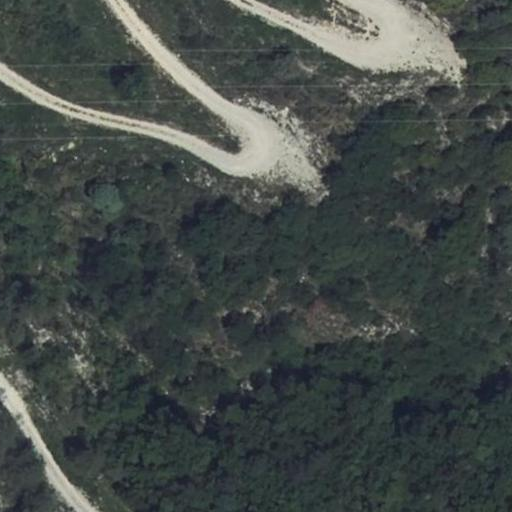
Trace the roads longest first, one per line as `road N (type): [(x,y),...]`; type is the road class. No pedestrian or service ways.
road 1 (track): [(113,0),(167,65),(255,130),(263,153),(254,165),(235,169),(147,129),(78,115),(0,76)]
road 2 (track): [(361,0),(393,21),(397,42),(360,55),(245,0)]
road 3 (track): [(0,389),(85,511)]
